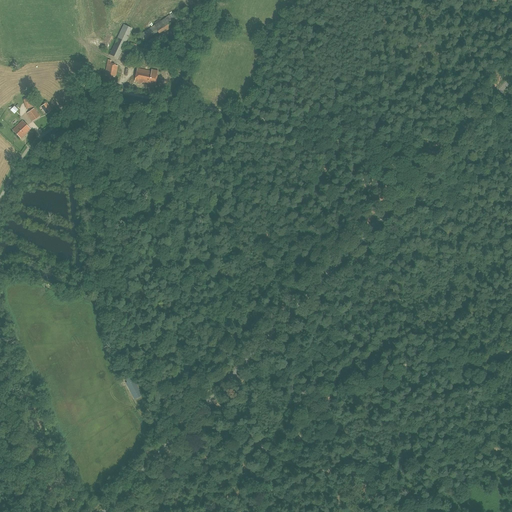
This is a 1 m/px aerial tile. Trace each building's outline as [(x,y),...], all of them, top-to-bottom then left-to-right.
[(139,29),(143,37),(154,30),(155,32),(166,26),(165,24),(173,19),(171,16),(170,16),(167,12),(155,20),(154,17),(149,20),(151,24),(145,27),(144,26),(139,29)] [(139,54),(142,49),(131,43),(128,49),(139,54)] [(115,77),(118,66),(111,64),(111,60),(108,60),(105,75),(115,77)] [(134,81),(155,85),(158,71),(152,70),(151,71),(137,68),(134,81)] [(44,115),(46,114),(52,110),(47,102),(41,107),(43,109),(41,110),(44,115)] [(28,112),(26,113),(32,121),(40,116),(34,108),(28,112)] [(22,120),(13,130),(21,138),(31,129),(22,120)] [(142,396),(132,376),(126,379),(128,382),(127,383),(136,399),(142,396)]
